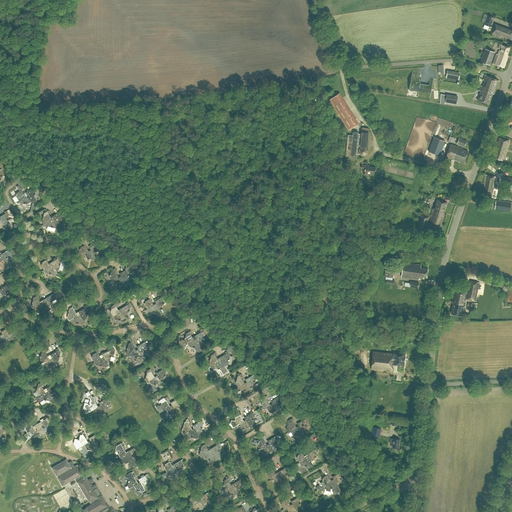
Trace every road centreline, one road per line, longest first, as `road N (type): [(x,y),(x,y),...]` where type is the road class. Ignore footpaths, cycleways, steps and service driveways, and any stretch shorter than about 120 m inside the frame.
road 1 (unclassified): [(429,384),(444,259),(472,174)]
road 2 (unclassified): [(472,174),(380,153),(339,67)]
road 3 (unclassified): [(509,76),(444,60),(339,67)]
